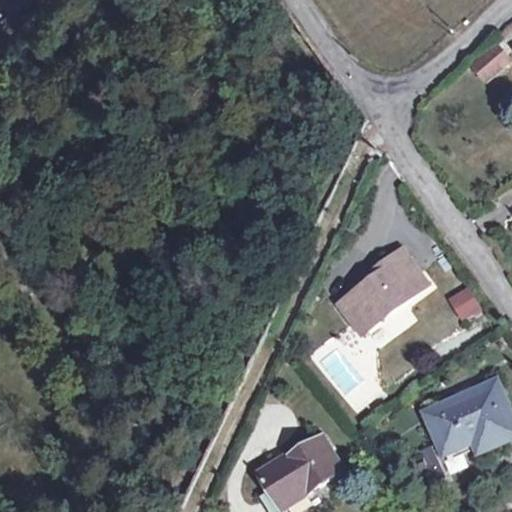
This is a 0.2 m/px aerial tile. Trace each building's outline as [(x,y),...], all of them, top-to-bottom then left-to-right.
[(488,81),(511,61),(497,45),(474,65),(488,81)] [(399,254),(371,275),(375,281),(347,302),(369,331),(425,289),(399,254)] [(452,300),(466,319),(481,309),(468,289),(452,300)] [(310,356),(344,394),(364,376),(331,338),(310,356)] [(430,414),(447,453),(490,435),(495,445),(511,437),(511,414),(498,384),(430,414)] [(292,455),(261,474),(284,511),(347,473),(325,438),(294,457),(292,455)]
